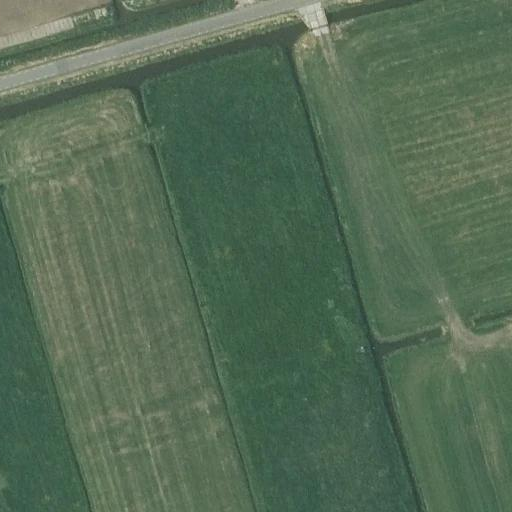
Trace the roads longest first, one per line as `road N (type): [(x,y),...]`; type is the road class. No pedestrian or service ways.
road 1 (track): [(465,350),(313,0)]
road 2 (unclassified): [(0,84),(302,0)]
